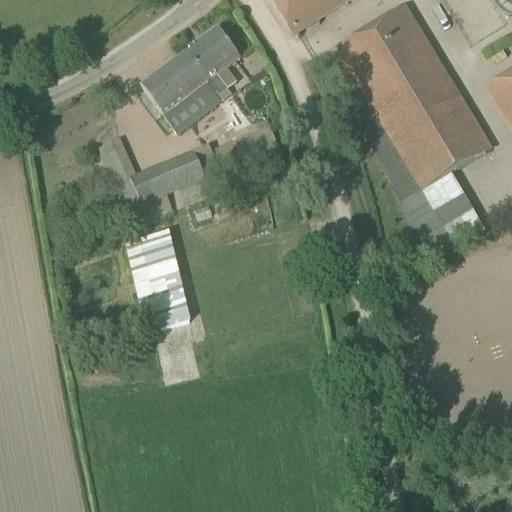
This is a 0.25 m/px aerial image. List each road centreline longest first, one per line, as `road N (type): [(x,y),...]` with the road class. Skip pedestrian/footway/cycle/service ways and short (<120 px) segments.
road 1 (track): [(393,511),(335,202),(288,64),(250,0)]
road 2 (unclassified): [(0,115),(72,83),(201,0)]
